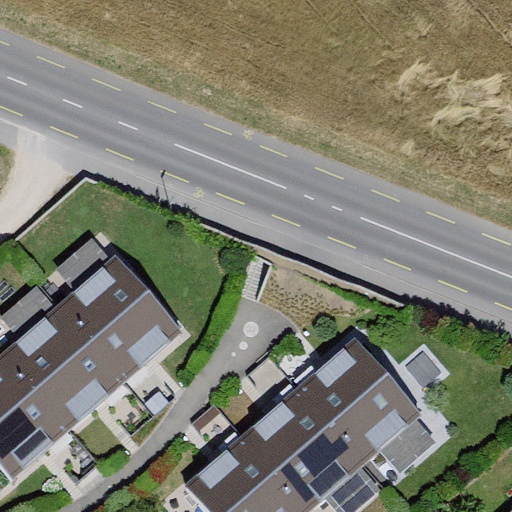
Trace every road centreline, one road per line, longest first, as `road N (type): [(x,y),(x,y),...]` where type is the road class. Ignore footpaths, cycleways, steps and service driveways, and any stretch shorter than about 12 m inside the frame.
road 1 (tertiary): [(0,73),(511,275)]
road 2 (track): [(101,115),(0,227)]
